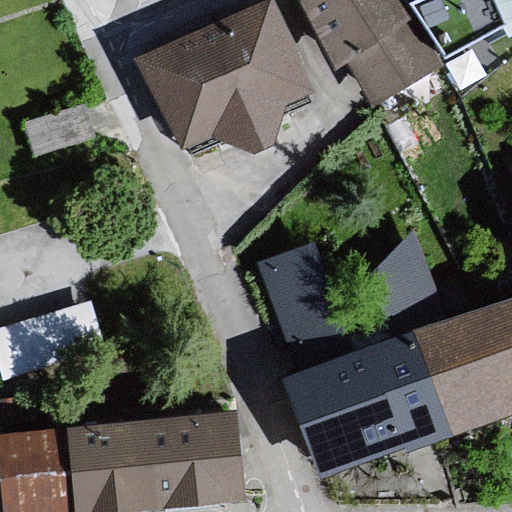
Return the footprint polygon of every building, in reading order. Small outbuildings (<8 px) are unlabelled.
[(271,0),(263,0),(141,56),(182,146),(213,131),(254,146),(274,140),(280,111),(315,94),(271,0)] [(403,0),(301,0),(336,71),(370,102),(442,58),(403,0)] [(511,0),(403,0),(442,58),(511,19),(511,0)] [(87,101),(23,121),(33,155),(98,135),(87,101)] [(415,224),(336,300),(355,348),(400,333),(446,317),(415,224)] [(315,242),(263,263),(298,369),(355,348),(336,300),(315,242)] [(0,307),(0,346),(0,349),(97,333),(91,293),(0,307)] [(511,408),(511,296),(446,317),(400,333),(355,348),(298,369),(283,375),(318,477),(448,431),(511,408)] [(247,449),(241,415),(0,432),(0,511),(154,511),(256,503),(247,449)]
